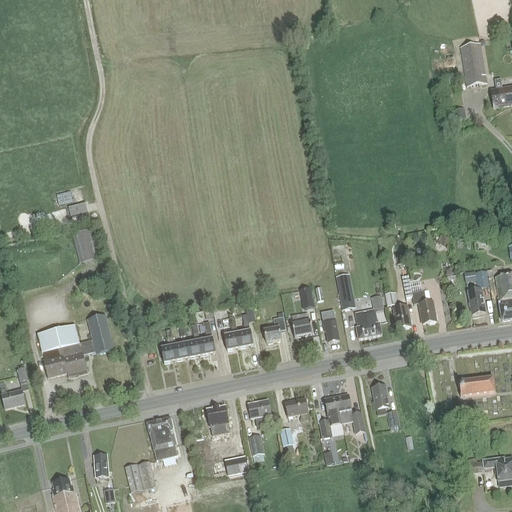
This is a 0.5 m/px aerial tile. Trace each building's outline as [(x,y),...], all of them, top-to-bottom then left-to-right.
[(487,85),(480,46),(460,49),(466,89),(487,85)] [(493,111),(511,107),(511,89),(502,91),(500,81),(494,82),(496,92),(490,93),(493,111)] [(467,110),(456,111),(456,120),(468,120),(467,110)] [(67,192),(69,202),(81,200),(79,190),(67,192)] [(88,215),(85,205),(69,210),(71,219),(88,215)] [(98,261),(91,232),(73,236),(80,265),(98,261)] [(448,240),(441,237),(437,245),(444,249),(448,240)] [(489,288),(486,273),(475,275),(477,290),(489,288)] [(498,303),(502,323),(511,321),(511,276),(495,279),(499,303),(498,303)] [(336,280),(342,313),(352,311),(346,278),(336,280)] [(411,295),(410,286),(408,279),(402,280),(406,300),(412,299),(414,307),(418,306),(422,326),(436,323),(432,303),(425,304),(423,293),(411,295)] [(303,293),(306,305),(315,303),(313,291),(303,293)] [(468,294),(469,299),(468,299),(472,317),(485,315),(482,296),(481,296),(481,293),(477,292),(468,294)] [(398,307),(395,295),(385,297),(387,309),(398,307)] [(383,310),(381,298),(371,300),(373,312),(383,310)] [(397,331),(411,328),(406,308),(393,311),(397,331)] [(337,343),(339,343),(335,321),(336,321),(334,309),(328,311),(330,322),(323,323),(325,333),(326,334),(328,345),(332,344),(333,345),(336,344),(337,343)] [(252,310),(246,311),(247,316),(249,325),(255,324),(252,310)] [(358,342),(381,337),(379,325),(377,326),(374,312),(355,316),(358,330),(356,330),(358,342)] [(240,350),(253,348),(249,325),(247,316),(242,317),(244,326),(243,326),(245,334),(237,335),(240,350)] [(294,340),(313,336),(310,323),(309,324),(308,316),(297,318),(298,325),(292,327),(294,340)] [(96,357),(114,352),(105,317),(87,322),(92,342),(79,345),(75,327),(37,336),(42,355),(43,355),(45,362),(43,363),(47,380),(67,376),(67,378),(87,373),(83,358),(95,354),(96,357)] [(227,353),(240,350),(237,335),(234,319),(229,320),(233,336),(224,338),(227,353)] [(281,342),(279,333),(286,332),(283,320),(273,322),(275,331),(264,333),(266,345),(267,345),(268,346),(273,345),(273,344),(281,342)] [(207,342),(199,343),(202,358),(215,355),(212,341),(211,333),(209,324),(204,325),(206,333),(205,334),(207,342)] [(151,338),(149,325),(141,327),(143,340),(151,338)] [(202,358),(199,343),(196,327),(192,327),(195,344),(187,346),(190,360),(202,358)] [(174,348),(171,331),(166,332),(167,341),(168,349),(161,351),(164,366),(177,363),(174,348)] [(174,348),(177,363),(190,360),(187,346),(174,348)] [(18,368),(19,372),(17,372),(20,385),(28,383),(25,371),(24,367),(18,368)] [(460,399),(495,394),(493,379),(458,383),(460,399)] [(0,384),(0,392),(5,412),(12,410),(12,409),(24,407),(25,407),(22,392),(6,396),(4,384),(0,384)] [(374,412),(389,409),(385,388),(372,390),(374,404),(372,404),(374,412)] [(348,397),(336,399),(341,427),(353,424),(355,436),(365,434),(361,414),(352,416),(348,397)] [(329,423),(322,425),(319,425),(322,441),(343,437),(341,427),(336,399),(324,401),(329,423)] [(300,416),(301,424),(310,423),(305,401),(285,405),(287,418),(300,416)] [(272,426),(270,417),(271,417),(268,402),(249,406),(251,420),(255,420),(256,429),(272,426)] [(211,411),(205,412),(209,430),(211,439),(229,436),(227,426),(224,408),(217,410),(217,409),(211,410),(211,411)] [(400,428),(397,414),(387,416),(389,430),(400,428)] [(151,436),(155,453),(157,463),(177,458),(175,449),(176,449),(172,431),(173,431),(170,420),(147,425),(149,436),(151,436)] [(293,447),(290,431),(280,433),(283,449),(293,447)] [(264,456),(260,437),(249,440),(254,465),(264,463),(263,457),(264,456)] [(295,457),(293,448),(285,449),(287,459),(295,457)] [(107,458),(94,460),(97,482),(110,480),(107,458)] [(477,464),(477,460),(468,461),(469,475),(483,474),(482,463),(477,464)] [(511,460),(501,462),(483,464),(484,472),(495,470),(496,478),(499,477),(500,491),(511,489),(511,460)] [(131,496),(144,493),(154,490),(156,490),(150,463),(125,469),(131,496)] [(262,472),(257,468),(253,474),(257,477),(262,472)] [(68,481),(52,485),(53,491),(52,491),(54,497),(53,497),(56,511),(79,511),(75,495),(74,495),(72,487),(70,487),(68,481)] [(115,504),(113,491),(104,492),(105,506),(115,504)]
